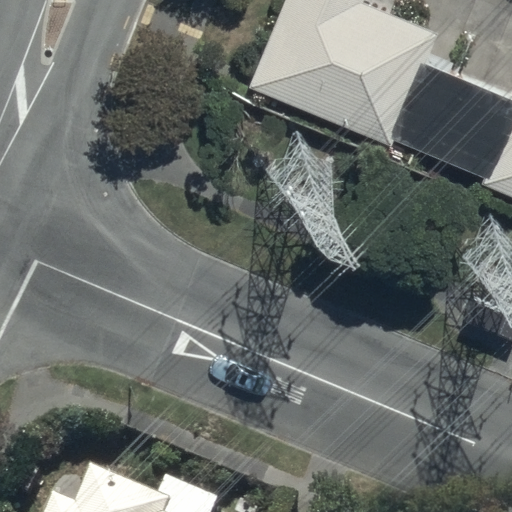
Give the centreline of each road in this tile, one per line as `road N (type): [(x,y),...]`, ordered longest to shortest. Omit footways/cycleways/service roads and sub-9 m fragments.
road 1 (residential): [(0,241),(511,457)]
road 2 (residential): [(0,177),(75,0)]
